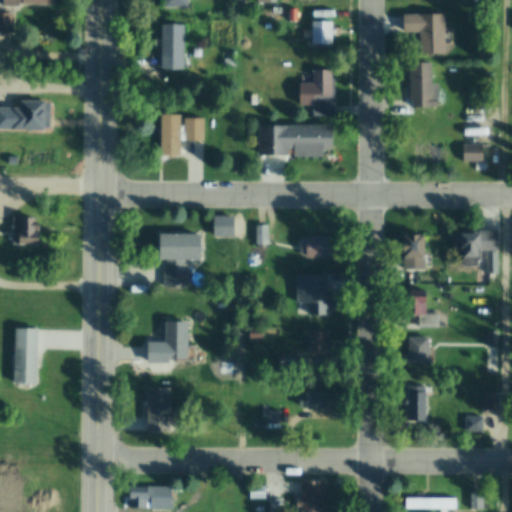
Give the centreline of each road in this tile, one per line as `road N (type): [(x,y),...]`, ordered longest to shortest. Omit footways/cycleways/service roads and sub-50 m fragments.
road 1 (residential): [(376,511),(378,0)]
road 2 (secondary): [(103,511),(105,0)]
road 3 (residential): [(511,464),(103,459)]
road 4 (residential): [(511,199),(104,194)]
